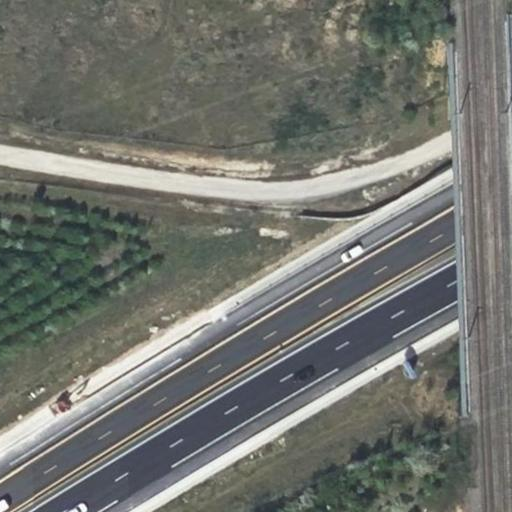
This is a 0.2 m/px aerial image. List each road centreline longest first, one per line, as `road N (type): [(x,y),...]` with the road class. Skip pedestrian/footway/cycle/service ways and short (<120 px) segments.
road 1 (motorway): [(511,189),(257,332),(0,494)]
road 2 (unclassified): [(0,155),(298,192),(392,169),(511,115)]
road 3 (motorway): [(67,511),(511,252)]
